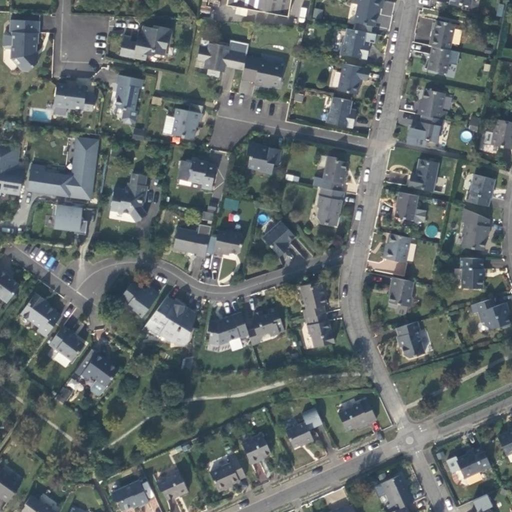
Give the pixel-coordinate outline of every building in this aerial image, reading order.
[(203,0),(201,10),(209,12),(210,7),(206,6),(207,0),(203,0)] [(227,0),(227,4),(288,16),(291,0),(227,0)] [(382,8),(383,0),(353,0),(353,2),(359,4),(355,21),(375,25),(379,7),(382,8)] [(314,8),(313,18),(321,19),(322,9),(314,8)] [(12,49),(12,58),(23,71),(29,71),(39,62),(39,57),(36,53),(37,43),(38,43),(38,39),(38,33),(40,33),(40,21),(10,20),(10,32),(13,32),(12,49)] [(432,35),(430,45),(433,45),(449,49),(455,24),(437,20),(435,31),(434,36),(432,35)] [(122,44),(120,54),(146,59),(147,54),(152,55),(157,53),(165,55),(168,43),(170,43),(172,33),(168,28),(161,26),(161,29),(143,25),(142,32),(140,38),(137,37),(136,42),(130,40),(131,36),(124,35),(122,44)] [(365,38),(366,32),(347,28),(344,41),(342,43),(341,50),(367,56),(369,47),(363,46),(365,38)] [(12,49),(13,32),(10,32),(6,32),(3,35),(3,46),(6,49),(12,49)] [(224,71),(225,65),(228,51),(229,46),(215,43),(215,44),(210,43),(209,48),(200,47),(197,59),(206,61),(205,67),(209,68),(208,74),(214,75),(219,76),(220,70),(224,71)] [(447,72),(452,49),(449,49),(433,45),(430,58),(428,68),(447,72)] [(225,65),(235,67),(238,53),(228,51),(225,65)] [(235,67),(244,68),(247,55),(238,53),(235,67)] [(255,81),(255,83),(259,84),(264,85),(264,83),(279,86),(283,67),(260,62),(261,58),(247,55),(244,68),(242,78),(255,81)] [(368,75),(370,68),(344,63),(338,89),(357,93),(361,78),(367,80),(368,75)] [(329,86),(337,87),(340,72),(332,70),(329,86)] [(143,79),(119,74),(118,79),(117,83),(119,83),(117,91),(118,92),(116,104),(118,107),(125,109),(123,118),(125,121),(133,123),(136,121),(138,110),(135,110),(139,87),(142,88),(143,79)] [(241,94),(250,93),(250,82),(240,82),(241,94)] [(55,105),(93,109),(94,94),(86,92),(86,85),(80,85),(76,84),(76,87),(57,85),(55,105)] [(420,106),(418,113),(422,114),(444,118),(446,110),(441,109),(445,94),(425,90),(422,100),(421,105),(420,106)] [(294,100),(302,102),(304,94),(295,93),(294,100)] [(161,105),(162,97),(153,95),(152,103),(161,105)] [(351,109),(353,100),(333,96),(330,110),(328,112),(326,121),(353,127),(355,118),(349,117),(351,109)] [(189,110),(202,113),(203,106),(191,103),(189,110)] [(189,110),(176,108),(174,117),(176,117),(172,133),(194,138),(196,127),(198,127),(199,121),(201,122),(203,113),(202,113),(189,110)] [(416,124),(416,128),(408,127),(405,143),(425,148),(427,140),(437,142),(441,126),(443,126),(444,118),(422,114),(421,121),(417,120),(416,124)] [(472,117),(470,124),(480,126),(481,119),(472,117)] [(511,121),(497,118),(494,132),(488,130),(486,143),(511,148),(511,146),(511,121)] [(134,129),(134,139),(143,140),(144,129),(134,129)] [(70,174),(69,176),(44,173),(45,167),(32,166),(29,189),(68,194),(68,193),(89,196),(96,141),(78,138),(76,155),(78,155),(75,175),(70,174)] [(272,172),(274,163),(270,162),(273,147),(262,145),(253,143),(249,145),(247,154),(250,155),(248,165),(259,168),(260,169),(272,172)] [(19,149),(1,146),(0,154),(0,193),(1,194),(2,191),(20,194),(23,171),(13,170),(15,160),(17,160),(19,149)] [(319,177),(318,186),(321,186),(341,191),(342,183),(344,182),(345,178),(346,173),(344,173),(347,162),(339,160),(337,157),(328,155),(323,178),(319,177)] [(211,189),(216,165),(207,163),(208,161),(201,160),(192,158),(192,162),(182,160),(178,178),(203,183),(202,187),(211,189)] [(409,185),(431,190),(434,190),(439,163),(436,162),(419,159),(417,169),(416,175),(411,174),(409,185)] [(115,187),(111,209),(131,213),(136,221),(141,218),(147,214),(141,205),(142,201),(145,202),(148,186),(146,185),(148,175),(133,172),(131,182),(129,182),(127,189),(115,187)] [(491,191),(494,178),(475,174),(471,191),(469,191),(466,200),(488,205),(491,191)] [(343,200),(345,191),(341,191),(321,186),(317,206),(319,208),(317,217),(321,222),(336,225),(339,210),(342,199),(343,200)] [(416,208),(419,195),(400,191),(398,202),(395,216),(413,220),(424,221),(426,210),(416,208)] [(223,209),(237,210),(238,200),(224,198),(223,209)] [(218,202),(211,201),(209,208),(216,209),(218,202)] [(83,207),(54,204),(52,215),(55,216),(54,227),(75,230),(74,233),(86,234),(88,221),(82,220),(83,207)] [(488,224),(488,218),(463,207),(461,221),(464,221),(462,232),(464,232),(462,245),(483,248),(485,238),(484,237),(485,233),(488,234),(488,230),(489,225),(488,224)] [(202,220),(213,221),(213,212),(203,211),(202,220)] [(295,236),(281,220),(263,237),(278,254),(287,247),(285,245),(289,241),(295,236)] [(196,254),(205,256),(210,234),(179,227),(174,247),(188,250),(188,249),(192,250),(197,251),(196,254)] [(218,230),(214,251),(223,252),(224,250),(228,251),(236,253),(240,251),(243,236),(241,233),(229,231),(229,232),(218,230)] [(405,262),(410,237),(391,233),(389,241),(388,247),(386,247),(384,257),(405,262)] [(484,268),(484,257),(461,257),(461,268),(463,268),(463,287),(483,287),(483,276),(484,275),(484,268)] [(2,267),(0,266),(0,296),(5,300),(11,292),(13,294),(20,284),(11,278),(7,275),(8,274),(1,268),(2,267)] [(397,312),(408,314),(409,305),(414,281),(393,277),(391,287),(392,287),(391,295),(389,305),(398,307),(397,312)] [(142,317),(159,294),(152,288),(148,286),(144,292),(141,290),(142,288),(134,283),(132,283),(123,294),(123,297),(129,302),(127,305),(127,309),(132,312),(137,312),(142,317)] [(303,309),(305,317),(308,316),(325,312),(324,305),(327,304),(326,299),(325,294),(324,295),(321,284),(311,286),(310,283),(301,286),(306,308),(303,309)] [(37,329),(46,336),(60,316),(54,311),(54,310),(48,305),(42,301),(44,299),(36,293),(21,312),(39,326),(37,329)] [(176,301),(167,295),(146,325),(164,339),(168,341),(170,342),(173,343),(178,343),(182,342),(190,340),(195,311),(189,306),(186,304),(175,304),(176,301)] [(492,306),(490,298),(471,304),(473,312),(478,311),(481,322),(484,321),(486,326),(491,328),(498,326),(501,327),(502,327),(510,325),(507,315),(509,314),(508,308),(506,302),(496,305),(492,306)] [(255,328),(248,330),(249,334),(252,344),(258,342),(261,338),(260,334),(269,331),(270,335),(280,332),(278,326),(282,325),(277,306),(267,309),(269,313),(264,315),(263,311),(258,313),(254,314),(252,319),(255,328)] [(241,337),(249,334),(248,330),(242,311),(229,315),(225,317),(226,319),(218,321),(210,320),(208,330),(211,331),(210,342),(218,343),(220,344),(230,340),(230,339),(240,336),(241,337)] [(327,320),(325,312),(308,316),(310,324),(308,324),(310,334),(311,333),(314,347),(334,342),(332,333),(331,333),(330,329),(331,329),(330,324),(329,320),(327,320)] [(417,320),(406,324),(397,327),(399,335),(397,336),(398,339),(399,342),(401,343),(402,344),(405,354),(409,356),(425,352),(420,337),(417,334),(420,330),(417,320)] [(63,325),(49,344),(71,360),(77,352),(78,353),(85,343),(75,336),(70,332),(71,331),(63,325)] [(98,352),(82,373),(89,379),(92,375),(97,378),(106,386),(118,369),(103,359),(105,357),(98,352)] [(106,386),(97,378),(91,386),(92,390),(97,394),(101,393),(106,386)] [(62,386),(56,398),(65,403),(71,391),(62,386)] [(360,402),(338,412),(346,429),(359,423),(360,424),(363,423),(368,421),(368,422),(376,418),(367,398),(359,401),(360,402)] [(308,429),(323,423),(316,408),(301,414),(305,422),(285,430),(293,447),(305,442),(305,443),(313,440),(308,429)] [(511,430),(498,436),(506,454),(511,451),(511,430)] [(271,452),(262,432),(252,436),(253,438),(242,443),(251,462),(259,458),(258,457),(262,455),(263,456),(265,455),(271,452)] [(483,471),(492,467),(483,447),(470,453),(456,459),(464,476),(482,469),(483,471)] [(238,478),(246,474),(235,452),(228,456),(230,462),(210,471),(219,490),(227,487),(226,485),(233,482),(239,480),(238,478)] [(188,490),(178,469),(170,473),(168,476),(157,481),(161,489),(163,491),(167,499),(174,496),(179,493),(179,494),(188,490)] [(20,483),(2,470),(0,472),(0,493),(0,494),(0,493),(0,495),(8,501),(20,483)] [(388,503),(391,511),(405,504),(414,500),(411,493),(409,494),(406,488),(404,483),(405,482),(401,473),(382,482),(391,502),(388,503)] [(139,480),(112,492),(116,501),(119,501),(123,510),(131,506),(138,503),(139,506),(149,501),(139,480)] [(43,503),(32,495),(25,504),(26,505),(20,511),(50,511),(52,510),(52,507),(47,503),(43,503)]
